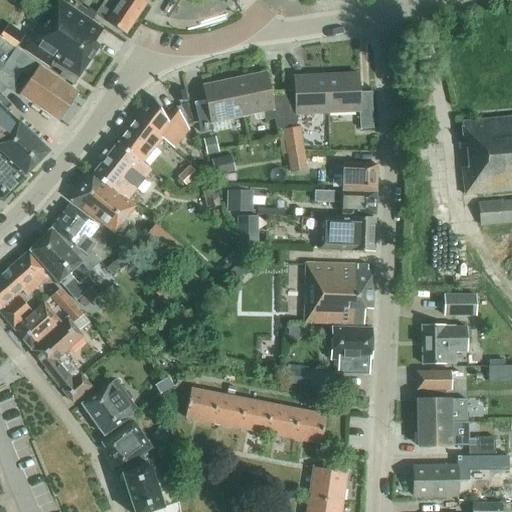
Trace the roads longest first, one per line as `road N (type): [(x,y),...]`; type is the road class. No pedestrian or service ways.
road 1 (residential): [(381,15),(391,132),(376,511)]
road 2 (tertiary): [(0,230),(140,64),(263,34)]
